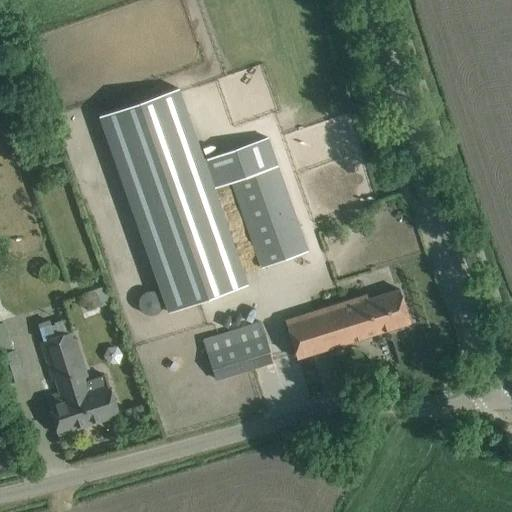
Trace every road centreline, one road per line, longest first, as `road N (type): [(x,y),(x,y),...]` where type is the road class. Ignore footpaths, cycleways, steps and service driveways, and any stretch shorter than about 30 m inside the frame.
road 1 (unclassified): [(0,494),(333,407),(446,409),(511,380)]
road 2 (tertiary): [(511,379),(449,256),(367,0)]
